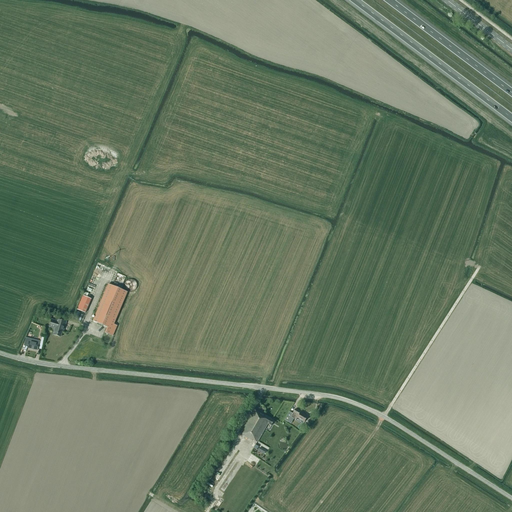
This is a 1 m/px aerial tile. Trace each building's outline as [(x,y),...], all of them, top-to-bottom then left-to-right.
[(107,327),(105,333),(112,336),(117,326),(113,324),(127,292),(108,284),(93,321),(107,327)] [(77,310),(85,313),(91,299),(83,296),(77,310)] [(53,335),(60,337),(62,331),(63,331),(66,322),(58,320),(57,321),(51,319),(49,327),(54,328),(54,330),(53,335)] [(27,348),(37,350),(39,341),(25,338),(23,345),(27,346),(27,348)] [(308,418),(305,416),(306,416),(295,409),(291,417),(296,420),(297,418),(305,422),(308,418)] [(240,434),(252,441),(253,440),(257,443),(257,442),(260,444),(253,455),(262,461),(272,446),(263,440),(262,442),(259,440),(268,424),(271,426),(274,421),(254,410),(240,434)] [(248,464),(218,509),(222,511),(246,511),(269,478),(248,464)]
